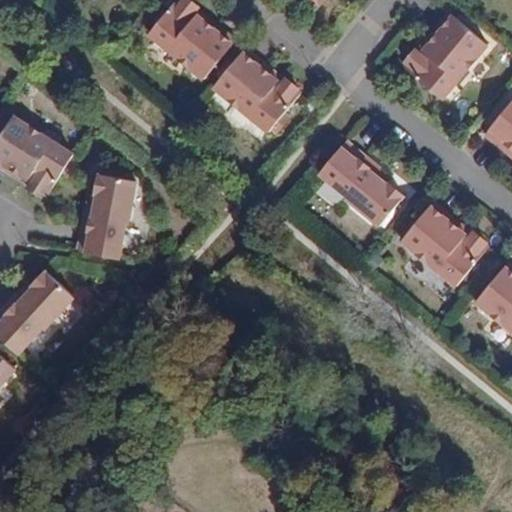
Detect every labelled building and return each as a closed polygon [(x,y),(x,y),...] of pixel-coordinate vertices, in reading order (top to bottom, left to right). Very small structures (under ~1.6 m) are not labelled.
[(207,21),(201,16),(204,11),(199,7),(201,4),(195,0),(178,0),(151,34),(205,79),(238,40),(211,17),(207,21)] [(204,11),(201,16),(207,21),(211,17),(204,11)] [(491,46),(453,12),(428,42),(431,44),(423,53),(420,50),(418,53),(416,51),(408,61),(410,63),(407,67),(444,99),(491,46)] [(428,42),(420,50),(423,53),(431,44),(428,42)] [(277,72),(250,49),(218,88),(272,132),(275,129),(289,112),(304,95),(301,92),(302,91),(291,81),(289,82),(285,79),(282,83),(273,77),(277,72)] [(285,79),(277,72),(273,77),(282,83),(285,79)] [(511,144),(511,143),(511,104),(486,133),(506,149),(511,144)] [(280,134),(295,117),(289,112),(275,129),(280,134)] [(38,197),(39,195),(44,198),(72,155),(11,118),(0,135),(0,170),(15,180),(20,175),(27,179),(22,185),(26,187),(25,189),(38,197)] [(373,160),(351,141),(324,173),(349,195),(346,198),(381,226),(406,197),(391,184),(388,186),(365,167),(373,160)] [(388,186),(390,183),(391,184),(395,179),(373,160),(365,167),(388,186)] [(15,180),(22,185),(27,179),(20,175),(15,180)] [(92,225),(84,224),(79,253),(118,260),(124,224),(128,224),(136,182),(98,175),(95,194),(98,195),(92,225)] [(95,194),(90,193),(84,224),(92,225),(98,195),(95,194)] [(466,234),(459,228),(461,225),(433,204),(402,242),(458,285),(490,247),(486,243),(487,241),(475,232),(473,234),(468,231),(466,234)] [(461,225),(459,228),(466,234),(468,231),(461,225)] [(511,264),(510,263),(479,301),(511,327),(511,264)] [(14,309),(8,303),(0,312),(0,338),(18,354),(40,328),(43,330),(73,296),(45,270),(33,283),(35,286),(14,309)] [(33,283),(29,280),(8,303),(14,309),(35,286),(33,283)] [(0,384),(15,366),(0,353),(0,384)]
